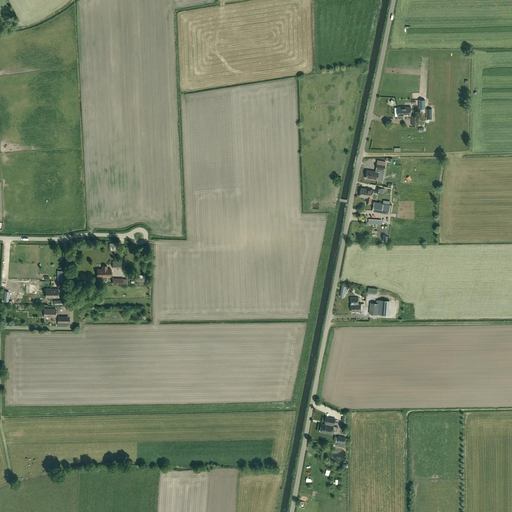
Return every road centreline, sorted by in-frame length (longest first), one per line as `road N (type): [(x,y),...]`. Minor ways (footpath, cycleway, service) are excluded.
road 1 (unclassified): [(292,511),(393,0)]
road 2 (track): [(361,154),(511,151)]
road 3 (unclassified): [(0,238),(129,235)]
